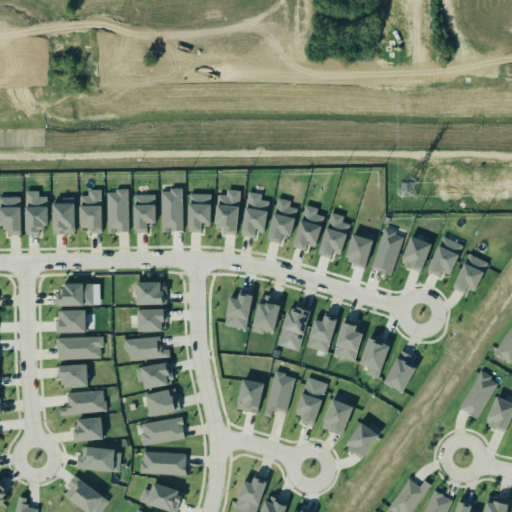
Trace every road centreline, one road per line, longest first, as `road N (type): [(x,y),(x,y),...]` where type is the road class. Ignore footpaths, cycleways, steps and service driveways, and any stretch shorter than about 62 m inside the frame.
road 1 (residential): [(423,314),(226,261),(0,260)]
road 2 (residential): [(208,511),(217,440),(200,341),(198,259)]
road 3 (residential): [(26,260),(36,457)]
